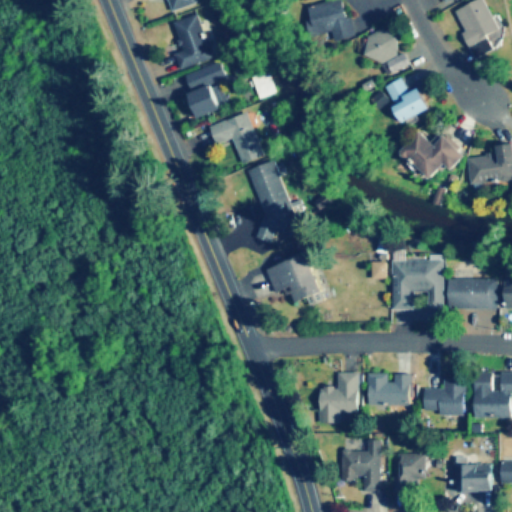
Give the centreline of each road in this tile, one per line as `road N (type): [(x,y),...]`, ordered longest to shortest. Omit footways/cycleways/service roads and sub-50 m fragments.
road 1 (tertiary): [(312,511),(255,351),(110,0)]
road 2 (residential): [(255,351),(511,346)]
road 3 (residential): [(483,100),(445,59),(411,0)]
